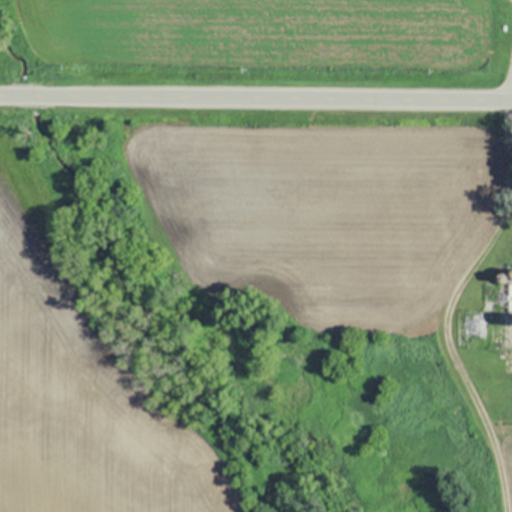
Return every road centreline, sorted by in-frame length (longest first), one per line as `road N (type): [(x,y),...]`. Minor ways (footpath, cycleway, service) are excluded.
road 1 (tertiary): [(0,97),(511,101)]
road 2 (track): [(506,101),(504,217),(451,297),(445,327),(448,353),(496,447),(506,511)]
